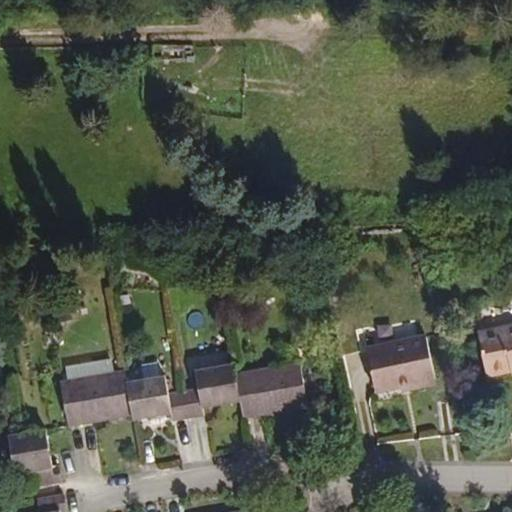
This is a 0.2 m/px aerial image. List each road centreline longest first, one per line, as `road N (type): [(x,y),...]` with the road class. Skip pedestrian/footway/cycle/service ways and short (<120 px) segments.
road 1 (track): [(511,27),(0,32)]
road 2 (residential): [(299,467),(511,480)]
road 3 (residential): [(101,485),(299,467)]
